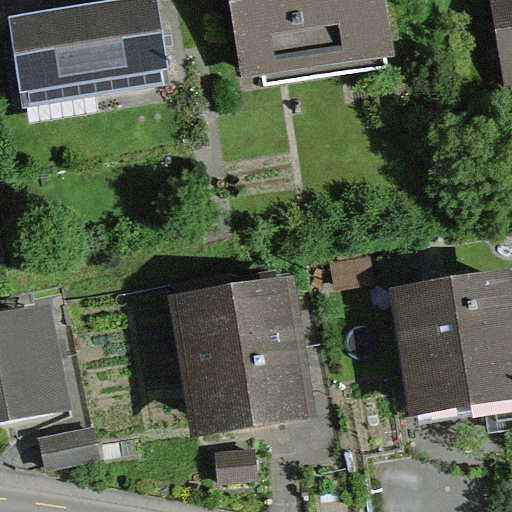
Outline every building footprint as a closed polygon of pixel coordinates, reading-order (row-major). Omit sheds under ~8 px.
[(228,0),(244,88),(388,63),(377,0),(228,0)] [(511,0),(494,0),(511,89),(511,88),(511,0)] [(156,14),(10,33),(20,111),(166,92),(156,14)] [(511,299),(510,288),(398,309),(420,424),(511,407),(511,299)] [(297,298),(181,317),(204,451),(320,432),(297,298)] [(49,329),(0,338),(0,436),(66,425),(49,329)]
